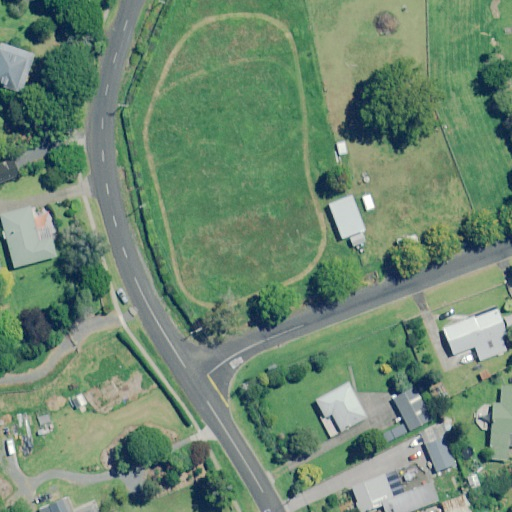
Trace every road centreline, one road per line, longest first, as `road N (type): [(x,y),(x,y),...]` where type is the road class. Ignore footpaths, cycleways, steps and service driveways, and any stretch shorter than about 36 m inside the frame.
road 1 (secondary): [(131,0),(103,93),(103,180),(126,261),(194,381)]
road 2 (residential): [(194,381),(280,333),(511,245)]
road 3 (secondary): [(194,381),(271,511)]
